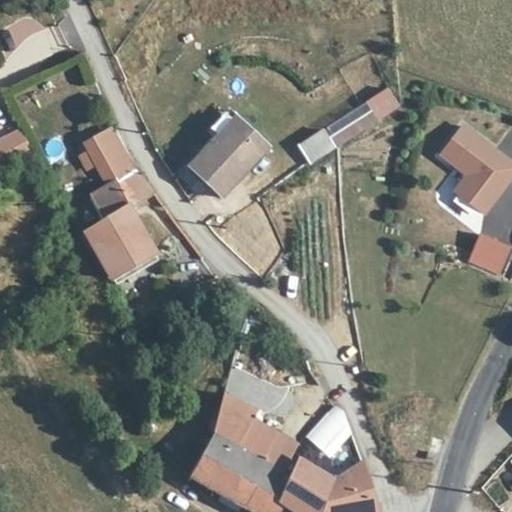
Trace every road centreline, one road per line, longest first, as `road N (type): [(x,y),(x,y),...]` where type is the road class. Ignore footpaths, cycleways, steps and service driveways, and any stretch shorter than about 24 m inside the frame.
road 1 (residential): [(408,511),(386,488),(312,319),(208,243),(106,80),(72,0)]
road 2 (tertiary): [(511,335),(483,391),(445,511)]
road 3 (unknown): [(212,511),(113,430)]
